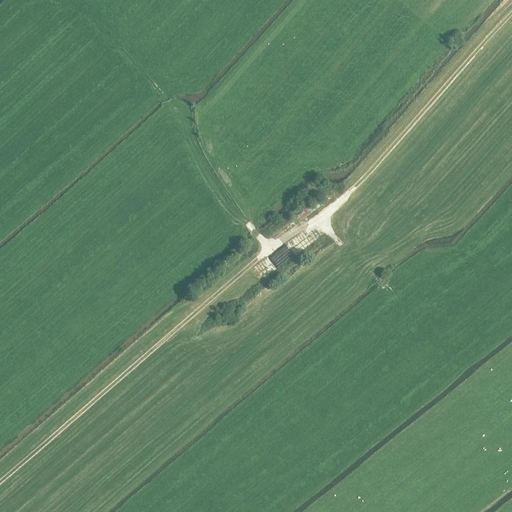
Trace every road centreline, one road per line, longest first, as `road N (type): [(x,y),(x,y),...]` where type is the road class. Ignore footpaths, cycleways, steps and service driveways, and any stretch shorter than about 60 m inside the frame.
road 1 (track): [(0,482),(268,250),(232,200)]
road 2 (track): [(316,217),(353,188),(511,11)]
